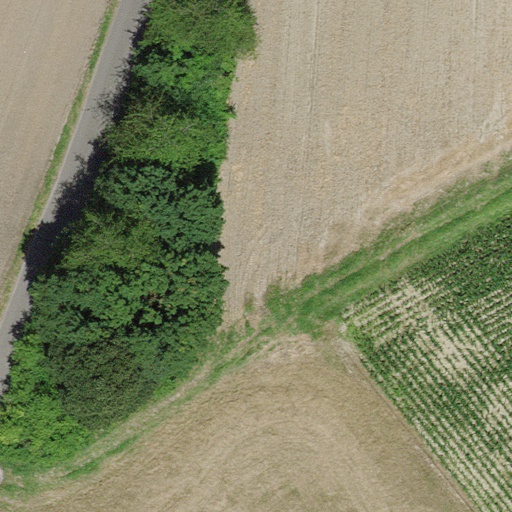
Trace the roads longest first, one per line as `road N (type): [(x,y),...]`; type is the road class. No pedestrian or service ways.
road 1 (track): [(511,190),(0,475)]
road 2 (track): [(149,0),(0,376)]
